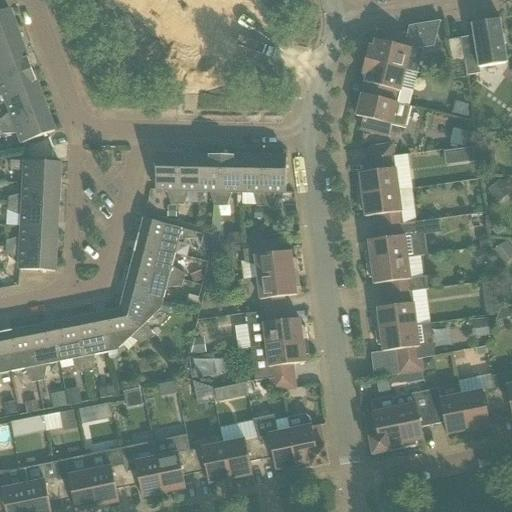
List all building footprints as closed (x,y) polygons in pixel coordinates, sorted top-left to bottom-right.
[(0,36),(17,30),(9,10),(0,13),(0,36)] [(460,39),(464,62),(466,77),(481,75),(480,68),(508,64),(501,20),(471,25),(473,37),(460,39)] [(369,47),(365,61),(406,71),(410,52),(434,47),(440,22),(410,27),(407,36),(385,31),(382,42),(375,41),(374,48),(369,47)] [(17,30),(0,36),(0,59),(22,51),(20,46),(22,45),(17,30)] [(452,64),(464,62),(460,39),(448,41),(452,64)] [(0,82),(32,71),(27,56),(24,57),(22,51),(0,59),(0,82)] [(397,104),(406,71),(365,61),(362,75),(367,76),(365,84),(377,87),(375,98),(397,104)] [(7,104),(38,92),(35,87),(38,86),(32,71),(0,82),(0,94),(3,94),(7,104)] [(0,127),(1,129),(47,112),(42,97),(39,97),(38,92),(7,104),(10,113),(0,121),(0,127)] [(411,107),(397,104),(375,98),(362,95),(357,117),(363,119),(360,131),(389,138),(392,126),(405,129),(411,107)] [(22,144),(55,132),(47,112),(1,129),(3,135),(18,134),(22,144)] [(371,161),(394,158),(393,146),(369,149),(371,161)] [(480,149),(481,165),(497,163),(496,147),(480,149)] [(463,150),(465,164),(475,162),(473,149),(463,150)] [(171,206),(177,206),(178,156),(156,156),(155,191),(166,191),(171,206)] [(194,157),(178,156),(177,206),(184,206),(189,192),(199,192),(200,159),(194,159),(194,157)] [(205,159),(200,159),(199,192),(209,192),(214,207),(220,207),(221,157),(206,157),(205,159)] [(232,193),(242,193),(243,160),(237,160),(237,157),(221,157),(220,207),(227,207),(232,193)] [(249,160),(243,160),(242,193),(252,193),(257,208),(263,208),(265,158),(249,158),(249,160)] [(286,193),(286,158),(265,158),(263,208),(270,208),(275,193),(286,193)] [(396,169),(394,158),(371,161),(372,172),(360,174),(361,182),(356,182),(358,197),(399,191),(404,190),(401,168),(396,169)] [(25,174),(24,184),(56,185),(57,180),(59,180),(60,164),(10,161),(10,168),(25,174)] [(494,200),(507,190),(500,181),(487,192),(494,200)] [(56,192),(56,185),(24,184),(23,194),(8,198),(8,205),(58,207),(59,192),(56,192)] [(378,217),(380,228),(403,225),(399,191),(358,197),(360,211),(364,211),(365,218),(378,217)] [(22,217),(22,227),(54,229),(55,223),(57,223),(58,207),(8,205),(8,212),(22,217)] [(168,206),(168,218),(177,218),(177,206),(168,206)] [(255,208),(255,219),(263,219),(263,208),(255,208)] [(141,237),(139,244),(176,253),(179,241),(194,240),(196,233),(182,230),(182,229),(143,219),(138,236),(141,237)] [(403,225),(380,228),(382,240),(369,242),(370,249),(365,250),(367,264),(407,259),(428,256),(425,236),(423,223),(403,225)] [(54,234),(54,229),(22,227),(21,237),(6,242),(6,248),(56,251),(57,235),(54,234)] [(240,233),(227,234),(228,246),(241,245),(240,233)] [(196,248),(199,249),(211,252),(215,238),(200,234),(196,248)] [(479,237),(480,248),(489,247),(488,236),(479,237)] [(256,266),(258,279),(299,274),(297,259),(292,260),(291,252),(278,254),(277,242),(243,246),(245,263),(256,266)] [(493,252),(503,267),(511,260),(511,249),(507,242),(493,252)] [(134,252),(130,269),(184,281),(185,275),(172,267),(176,253),(139,244),(137,252),(134,252)] [(20,260),(20,271),(55,272),(56,251),(6,248),(6,255),(20,260)] [(473,254),(478,266),(489,262),(484,249),(473,254)] [(389,296),(412,293),(428,290),(427,278),(410,280),(407,259),(367,264),(369,279),(373,278),(374,286),(387,284),(389,296)] [(127,292),(163,301),(166,289),(182,288),(184,281),(130,269),(126,284),(129,284),(127,292)] [(190,275),(193,284),(204,279),(201,271),(190,275)] [(301,288),(299,274),(258,279),(262,313),(285,310),(284,298),(297,296),(296,289),(301,288)] [(497,297),(494,283),(481,285),(483,296),(490,298),(497,297)] [(122,299),(119,310),(149,341),(154,337),(147,323),(161,310),(163,301),(127,292),(125,300),(122,299)] [(374,317),(376,332),(416,326),(412,293),(389,296),(390,308),(378,309),(378,317),(374,317)] [(199,298),(189,296),(186,307),(196,309),(199,298)] [(161,313),(169,315),(171,304),(163,303),(161,313)] [(499,313),(498,315),(495,322),(502,321),(511,318),(511,310),(501,309),(499,313)] [(109,315),(101,316),(108,353),(117,351),(130,339),(144,346),(149,341),(119,310),(108,312),(109,315)] [(245,315),(250,349),(307,341),(306,327),(301,327),(300,320),(287,321),(285,310),(262,313),(245,315)] [(76,319),(87,372),(93,371),(95,356),(108,353),(101,316),(93,318),(92,316),(76,319)] [(60,324),(52,326),(60,363),(73,360),(80,374),(87,372),(76,319),(60,322),(60,324)] [(477,320),(480,338),(490,337),(488,319),(477,320)] [(396,351),(398,363),(421,360),(435,358),(431,324),(416,326),(376,332),(377,346),(382,345),(383,353),(396,351)] [(60,363),(52,326),(44,327),(44,325),(27,328),(38,382),(45,381),(45,378),(61,375),(58,363),(60,363)] [(12,334),(4,336),(12,372),(25,370),(32,384),(38,382),(27,328),(12,331),(12,334)] [(448,329),(434,331),(436,346),(450,343),(448,329)] [(0,374),(12,372),(4,336),(0,336),(0,374)] [(195,340),(191,356),(206,353),(204,339),(195,340)] [(309,356),(307,341),(250,349),(255,383),(271,380),(294,377),(292,366),(306,364),(304,356),(309,356)] [(465,349),(468,371),(490,368),(488,346),(465,349)] [(213,356),(190,359),(192,380),(216,377),(213,356)] [(421,361),(422,372),(432,370),(434,366),(433,359),(421,361)] [(399,375),(401,375),(422,372),(421,361),(421,360),(398,363),(399,375)] [(495,389),(499,412),(511,410),(511,415),(511,373),(493,377),(495,389)] [(401,375),(399,375),(388,376),(391,389),(403,386),(401,375)] [(296,389),(294,377),(271,380),(273,392),(296,389)] [(499,412),(495,389),(483,392),(480,378),(459,383),(461,396),(469,432),(490,427),(488,414),(499,412)] [(99,390),(101,400),(115,397),(113,387),(99,390)] [(139,388),(125,391),(129,406),(142,403),(139,388)] [(230,401),(228,388),(215,391),(217,404),(230,401)] [(426,392),(433,426),(444,423),(447,436),(469,432),(461,396),(440,400),(438,390),(426,392)] [(416,442),(424,441),(421,428),(433,426),(426,392),(393,399),(394,410),(395,409),(403,450),(417,447),(416,442)] [(82,404),(82,403),(80,393),(66,396),(68,407),(82,404)] [(65,399),(52,402),(53,410),(67,407),(65,399)] [(28,415),(40,412),(38,401),(26,404),(28,415)] [(3,405),(6,416),(17,413),(15,402),(3,405)] [(88,424),(96,422),(113,419),(110,404),(93,407),(85,409),(88,424)] [(395,409),(394,410),(373,414),(373,415),(365,417),(373,456),(403,450),(395,409)] [(73,411),(60,414),(63,429),(64,432),(77,429),(73,411)] [(298,472),(290,432),(278,435),(274,416),(252,420),(257,438),(262,461),(273,459),(276,471),(283,470),(284,474),(298,472)] [(12,423),(13,427),(15,439),(27,437),(24,421),(12,423)] [(225,441),(255,435),(252,421),(222,427),(225,441)] [(328,465),(320,426),(290,432),(298,472),(328,465)] [(187,436),(154,443),(157,458),(164,494),(186,490),(183,477),(195,474),(190,451),(190,452),(187,436)] [(124,465),(121,449),(119,450),(116,437),(106,439),(109,452),(87,456),(97,508),(119,503),(117,491),(128,488),(124,465)] [(262,461),(257,438),(223,445),(231,480),(252,476),(250,463),(262,461)] [(231,480),(223,445),(190,451),(195,474),(206,472),(209,485),(231,480)] [(57,479),(62,502),(73,499),(75,511),(76,511),(97,508),(87,456),(54,463),(57,479)] [(164,494),(157,458),(124,465),(128,488),(140,486),(142,499),(164,494)] [(51,511),(50,504),(62,502),(57,479),(54,463),(20,470),(24,486),(28,511),(51,511)] [(28,511),(24,486),(10,489),(3,475),(0,475),(0,511),(28,511)]
